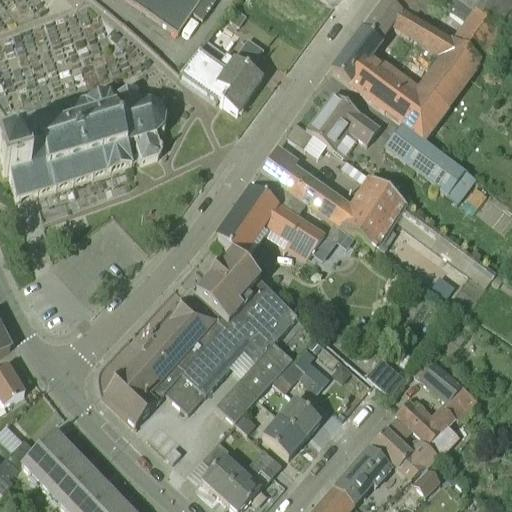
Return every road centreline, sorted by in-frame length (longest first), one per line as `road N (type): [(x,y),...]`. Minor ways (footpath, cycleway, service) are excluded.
road 1 (residential): [(56,381),(196,241),(362,0)]
road 2 (residential): [(186,511),(56,381)]
